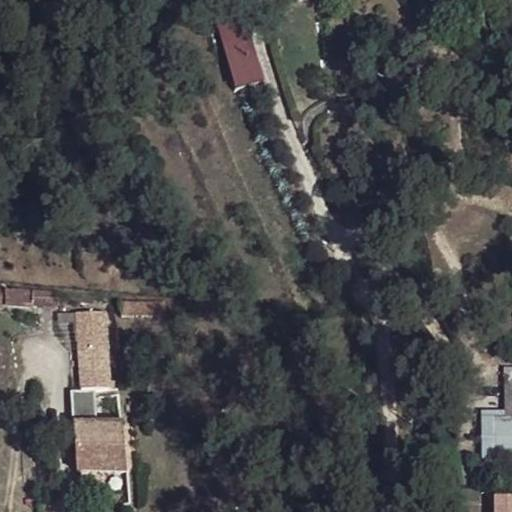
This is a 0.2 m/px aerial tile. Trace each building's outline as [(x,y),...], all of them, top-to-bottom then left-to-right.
[(59,292),(5,289),(5,304),(59,305),(59,292)] [(61,301),(57,319),(107,329),(111,314),(61,301)] [(120,305),(122,318),(167,316),(165,302),(120,305)] [(57,319),(56,326),(106,335),(107,329),(57,319)] [(84,337),(84,352),(110,351),(110,337),(84,337)] [(84,352),(86,391),(116,389),(115,368),(111,368),(110,351),(84,352)] [(482,419),(482,459),(511,458),(511,372),(511,385),(504,385),(504,418),(482,419)] [(83,411),(79,424),(102,424),(102,415),(83,411)] [(127,472),(122,422),(102,424),(79,424),(74,425),(76,473),(127,472)] [(201,488),(199,476),(182,478),(184,491),(201,488)] [(511,511),(511,498),(494,499),(494,511),(511,511)]
